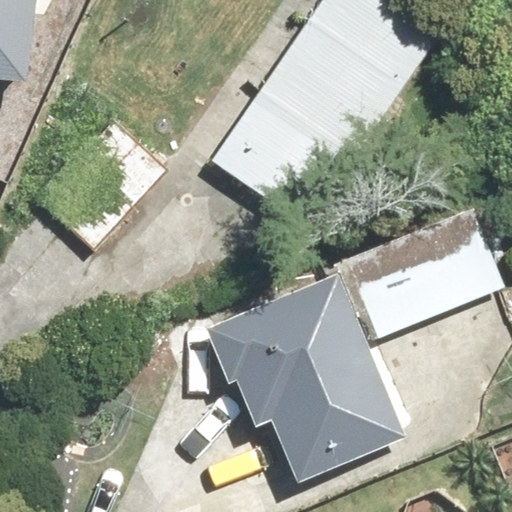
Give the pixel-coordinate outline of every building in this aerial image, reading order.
[(0,0),(0,70),(30,75),(40,0),(0,0)] [(435,0),(322,0),(198,177),(303,250),(465,21),(435,0)] [(113,115),(27,205),(89,264),(175,174),(113,115)] [(485,218),(339,278),(365,343),(511,283),(485,218)] [(322,278),(189,346),(276,511),(286,511),(411,447),(322,278)]
